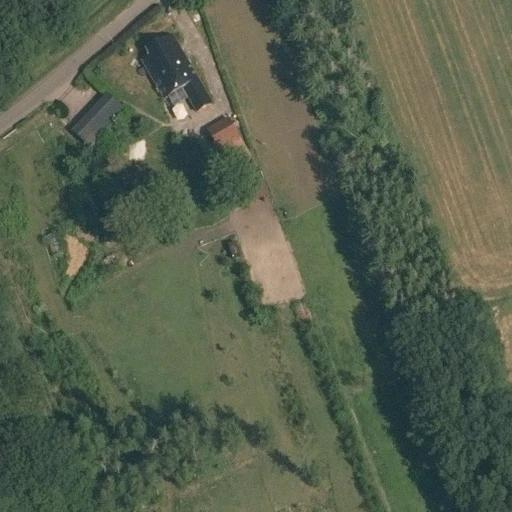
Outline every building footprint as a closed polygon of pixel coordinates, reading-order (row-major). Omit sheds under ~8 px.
[(165,100),(181,90),(197,116),(212,108),(171,38),(147,52),(151,59),(144,64),(165,100)] [(69,128),(87,147),(108,128),(90,109),(69,128)] [(227,123),(207,134),(238,185),(256,174),(227,123)] [(217,192),(207,197),(210,204),(215,213),(225,208),(218,195),(217,192)] [(243,210),(237,195),(224,200),(230,215),(243,210)] [(236,245),(227,248),(232,263),(241,260),(236,245)]
